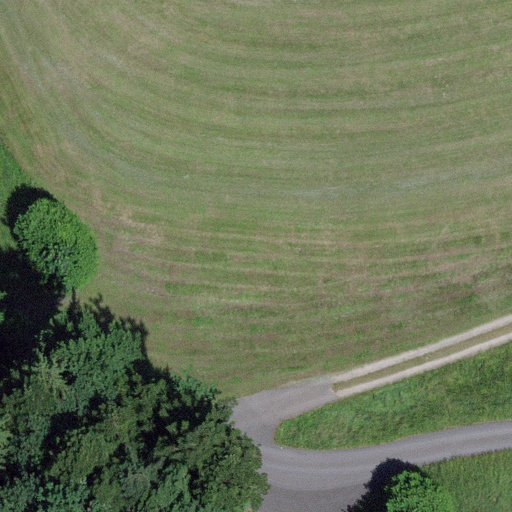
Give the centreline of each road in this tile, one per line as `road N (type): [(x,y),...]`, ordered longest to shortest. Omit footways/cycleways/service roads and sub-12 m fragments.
road 1 (unclassified): [(0,353),(189,444),(334,487),(511,452)]
road 2 (track): [(189,444),(511,328)]
